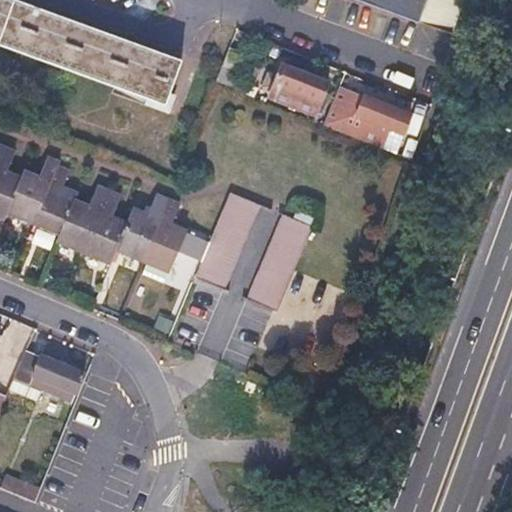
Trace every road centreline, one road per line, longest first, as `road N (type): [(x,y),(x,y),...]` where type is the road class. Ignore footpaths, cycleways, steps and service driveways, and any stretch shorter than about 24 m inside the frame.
road 1 (residential): [(0,295),(105,338),(144,370),(171,453),(154,511)]
road 2 (motorway): [(511,241),(412,511)]
road 3 (residential): [(247,12),(423,81)]
road 4 (motorway): [(465,511),(511,382)]
